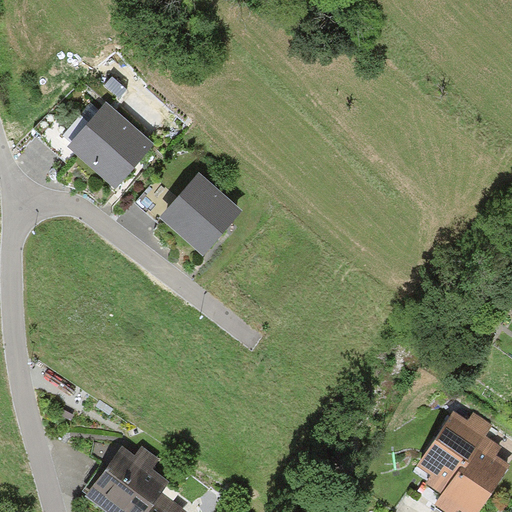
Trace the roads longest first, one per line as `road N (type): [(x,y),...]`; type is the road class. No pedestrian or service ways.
road 1 (residential): [(57,511),(18,384),(9,231),(21,209)]
road 2 (residential): [(252,337),(76,204),(21,209)]
